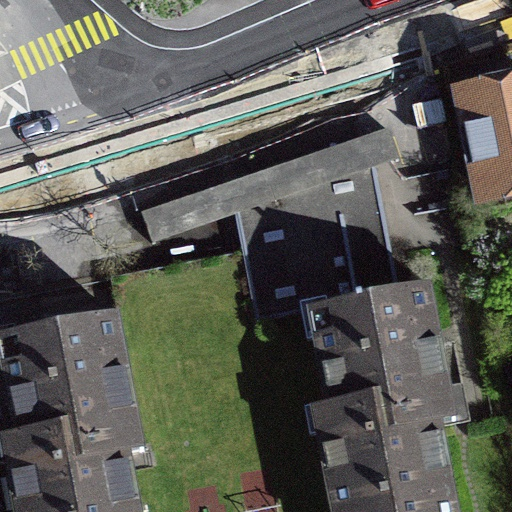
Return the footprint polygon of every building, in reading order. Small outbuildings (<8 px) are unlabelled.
[(511,88),(456,99),(478,221),(511,214),(511,88)] [(400,297),(377,187),(399,181),(390,140),(313,166),(235,192),(240,225),(259,328),(311,314),(400,297)] [(143,226),(154,252),(240,225),(235,192),(143,226)] [(334,511),(465,511),(450,428),(465,425),(439,290),(400,297),(311,314),(328,406),(315,409),(334,511)] [(0,459),(9,511),(143,511),(133,456),(148,453),(122,316),(0,338),(0,384),(9,433),(0,434),(0,459)]
